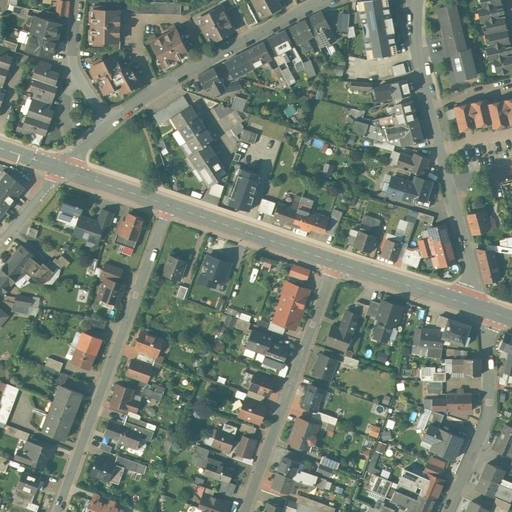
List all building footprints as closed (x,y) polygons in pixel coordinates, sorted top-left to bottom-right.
[(245,0),(222,0),(219,2),(220,6),(221,5),(224,11),(225,12),(235,6),(237,7),(247,28),(257,23),(245,0)] [(279,0),(252,0),(257,9),(258,8),(262,16),(268,13),(269,14),(280,8),(277,2),(279,0)] [(387,0),(358,0),(357,0),(367,57),(397,52),(387,0)] [(504,16),(499,17),(498,14),(503,13),(504,12),(503,8),(502,7),(498,8),(498,5),(501,4),(500,0),(479,0),(481,7),(477,8),(480,22),(484,21),(490,46),(485,47),(488,61),(493,60),(496,72),(495,72),(495,73),(498,73),(498,74),(508,72),(507,70),(511,69),(511,55),(509,56),(508,53),(511,52),(511,50),(511,49),(511,47),(510,46),(505,47),(504,44),(510,43),(510,42),(509,42),(507,30),(507,29),(504,17),(504,16)] [(125,1),(110,1),(110,10),(119,10),(119,11),(124,11),(125,11),(125,1)] [(181,3),(125,1),(125,11),(124,11),(124,13),(180,15),(181,3)] [(65,4),(58,3),(56,15),(63,17),(65,4)] [(455,4),(437,8),(440,19),(441,25),(446,24),(449,37),(444,38),(446,44),(448,55),(451,54),(457,80),(476,75),(469,50),(466,50),(455,4)] [(16,5),(14,5),(12,12),(27,16),(29,9),(16,5)] [(220,6),(210,11),(211,11),(200,17),(202,22),(200,23),(208,39),(210,37),(213,43),(221,39),(220,38),(223,36),(224,36),(234,31),(231,25),(232,25),(225,12),(224,11),(221,5),(220,6)] [(110,10),(104,10),(104,7),(94,7),(93,10),(92,12),(90,12),(90,20),(91,20),(91,30),(89,30),(89,39),(91,39),(93,40),(93,44),(103,44),(103,41),(108,42),(118,42),(118,41),(118,35),(119,35),(119,17),(118,17),(119,11),(119,10),(110,10)] [(321,12),(305,20),(313,35),(317,33),(328,27),(329,27),(321,12)] [(349,31),(350,13),(338,12),(338,30),(349,31)] [(60,24),(34,16),(31,25),(33,26),(31,33),(56,40),(60,24)] [(305,20),(289,28),(297,44),(308,38),(313,35),(305,20)] [(168,28),(170,32),(156,39),(155,35),(148,39),(151,43),(156,53),(158,56),(157,62),(162,63),(166,61),(167,64),(183,55),(182,53),(188,50),(184,43),(183,44),(181,40),(176,30),(174,25),(168,28)] [(328,27),(317,33),(324,46),(335,41),(328,27)] [(285,31),(268,39),(276,54),(280,52),(293,46),(285,31)] [(31,33),(28,32),(26,41),(28,42),(26,51),(50,58),(56,40),(31,33)] [(308,38),(300,42),(305,52),(313,48),(308,38)] [(17,44),(3,39),(2,47),(1,47),(8,50),(15,52),(17,44)] [(263,42),(243,52),(251,66),(252,68),(271,58),(263,42)] [(328,47),(331,54),(337,51),(334,44),(328,47)] [(8,50),(1,47),(2,47),(0,46),(0,52),(6,55),(8,50)] [(293,46),(280,52),(285,62),(293,58),(296,63),(301,60),(293,46)] [(120,49),(108,48),(108,58),(109,59),(114,56),(115,57),(119,54),(120,49)] [(313,48),(305,52),(307,57),(315,53),(313,48)] [(0,52),(0,66),(7,69),(11,57),(6,55),(0,52)] [(243,52),(224,61),(225,62),(232,76),(233,75),(251,66),(243,52)] [(108,58),(102,61),(101,59),(93,63),(96,69),(91,71),(96,81),(98,80),(101,85),(100,86),(104,93),(111,90),(113,93),(120,90),(121,93),(131,88),(131,89),(141,84),(137,76),(135,77),(132,71),(131,72),(128,67),(122,69),(119,62),(118,63),(115,57),(114,56),(109,59),(108,58)] [(51,65),(38,60),(36,66),(38,67),(49,70),(51,65)] [(315,75),(310,60),(302,63),(307,78),(315,75)] [(232,76),(225,62),(219,65),(228,80),(234,77),(233,75),(232,76)] [(392,66),(394,75),(407,72),(404,62),(392,66)] [(49,70),(38,67),(36,66),(32,78),(34,79),(53,85),(57,73),(49,70)] [(281,71),(279,66),(272,70),(280,84),(273,87),(293,93),(289,85),(281,71)] [(213,67),(198,76),(205,89),(210,86),(221,81),(213,67)] [(295,82),(288,68),(281,71),(289,85),(295,82)] [(53,85),(34,79),(30,91),(34,93),(49,98),(52,99),(56,86),(53,85)] [(406,79),(392,83),(393,84),(375,88),(378,100),(393,97),(394,99),(410,95),(406,79)] [(238,80),(222,84),(221,81),(210,86),(215,95),(225,90),(226,92),(242,88),(241,86),(238,80)] [(371,83),(352,82),(351,89),(371,90),(371,83)] [(49,98),(34,93),(32,98),(47,103),(49,98)] [(189,105),(183,96),(177,99),(183,109),(189,105)] [(246,100),(235,96),(231,108),(242,112),(246,100)] [(511,97),(488,104),(486,99),(454,106),(459,128),(469,126),(470,128),(491,123),(492,126),(502,123),(503,125),(511,123),(511,97)] [(47,103),(32,98),(30,104),(32,104),(46,108),(47,103)] [(183,109),(177,99),(171,103),(177,113),(183,109)] [(411,100),(395,105),(397,112),(400,124),(417,120),(411,100)] [(177,113),(171,103),(165,107),(171,117),(177,113)] [(46,108),(32,104),(30,104),(26,115),(48,123),(52,110),(46,108)] [(288,116),(297,112),(293,104),(284,109),(288,116)] [(171,117),(170,118),(178,130),(198,117),(190,105),(189,105),(183,109),(177,113),(171,117)] [(171,117),(165,107),(159,111),(165,121),(170,118),(171,117)] [(353,109),(345,120),(351,124),(354,120),(360,111),(353,109)] [(364,110),(360,111),(354,120),(368,124),(371,125),(369,120),(362,119),(364,110)] [(159,111),(153,115),(159,125),(165,121),(159,111)] [(397,112),(374,119),(376,126),(379,127),(380,129),(385,128),(400,124),(397,112)] [(48,123),(26,115),(23,124),(25,125),(24,129),(31,131),(44,135),(48,123)] [(198,117),(178,130),(185,141),(205,128),(198,117)] [(368,124),(354,120),(351,124),(347,131),(364,136),(368,124)] [(417,120),(400,124),(403,136),(406,144),(406,145),(418,142),(426,140),(421,120),(417,121),(417,120)] [(23,124),(18,123),(15,131),(29,136),(31,131),(24,129),(25,125),(23,124)] [(371,125),(368,124),(364,136),(374,139),(375,139),(376,133),(377,132),(377,130),(373,129),(374,126),(371,125)] [(400,124),(385,128),(387,138),(388,139),(399,137),(403,136),(400,124)] [(205,128),(185,141),(193,153),(208,143),(213,140),(205,128)] [(257,134),(244,129),(240,140),(253,144),(257,134)] [(349,134),(346,141),(353,144),(356,136),(349,134)] [(375,139),(374,139),(373,145),(393,151),(394,145),(375,139)] [(193,153),(188,157),(195,168),(216,155),(208,143),(193,153)] [(400,153),(395,167),(403,170),(404,165),(409,167),(413,157),(400,153)] [(427,158),(414,153),(413,157),(409,167),(408,171),(425,177),(429,167),(427,165),(428,162),(427,158)] [(216,155),(195,168),(208,187),(211,185),(214,183),(220,180),(216,173),(224,167),(216,155)] [(403,170),(395,167),(392,177),(407,181),(410,172),(403,170)] [(239,173),(238,173),(228,203),(249,210),(259,180),(257,180),(258,176),(240,170),(239,173)] [(16,182),(7,173),(4,176),(0,181),(0,183),(16,197),(17,195),(23,188),(16,182)] [(431,182),(415,176),(413,183),(407,181),(402,199),(409,201),(410,196),(416,198),(425,200),(426,200),(431,182)] [(407,181),(392,177),(387,194),(402,199),(407,181)] [(16,197),(0,183),(0,199),(8,206),(16,197)] [(214,183),(211,185),(209,193),(220,197),(224,186),(214,183)] [(85,199),(66,193),(60,210),(79,217),(85,199)] [(425,200),(416,198),(415,204),(427,208),(429,201),(426,200),(425,200)] [(275,203),(261,199),(257,211),(271,215),(275,203)] [(291,207),(278,203),(272,219),(292,226),(298,209),(299,203),(300,202),(293,200),(291,207)] [(114,213),(102,209),(97,222),(103,225),(102,228),(108,230),(114,213)] [(304,211),(298,209),(292,226),(309,231),(311,225),(314,215),(309,213),(309,212),(304,211)] [(485,209),(466,214),(472,235),(491,230),(488,220),(485,209)] [(79,217),(60,210),(57,219),(76,226),(79,217)] [(418,212),(412,210),(411,214),(408,213),(405,221),(408,222),(408,221),(414,224),(416,218),(418,212)] [(433,216),(418,212),(416,218),(431,223),(433,216)] [(144,219),(128,213),(125,221),(122,220),(117,234),(136,241),(144,219)] [(328,218),(314,214),(314,215),(311,225),(314,226),(313,230),(323,233),(328,218)] [(332,215),(326,233),(334,236),(340,218),(332,215)] [(380,221),(364,215),(361,224),(361,225),(357,237),(354,246),(370,252),(380,221)] [(97,222),(79,217),(76,226),(73,234),(97,242),(102,228),(103,225),(97,222)] [(408,222),(401,241),(407,244),(414,224),(408,221),(408,222)] [(431,238),(418,241),(421,249),(433,246),(449,241),(445,224),(428,229),(431,238)] [(136,241),(117,234),(114,242),(133,249),(136,241)] [(357,237),(350,234),(346,244),(354,246),(357,237)] [(401,244),(387,239),(381,256),(395,261),(401,244)] [(449,241),(433,246),(435,252),(439,266),(454,262),(449,241)] [(501,246),(486,244),(486,250),(494,251),(494,252),(500,252),(501,246)] [(21,245),(6,263),(20,275),(23,270),(33,259),(35,257),(21,245)] [(421,249),(419,249),(413,267),(417,268),(422,256),(422,258),(425,257),(424,255),(435,252),(433,246),(421,249)] [(419,249),(404,253),(401,263),(413,267),(419,249)] [(486,250),(476,249),(484,283),(501,279),(494,252),(494,251),(486,250)] [(70,263),(61,255),(57,260),(63,265),(66,267),(70,263)] [(186,262),(169,255),(162,274),(179,280),(186,262)] [(57,260),(55,258),(51,263),(57,268),(60,270),(63,265),(57,260)] [(97,260),(91,258),(89,270),(95,271),(97,260)] [(230,264),(215,258),(208,276),(209,276),(217,279),(223,281),(230,264)] [(41,266),(33,259),(23,270),(39,284),(42,284),(43,284),(53,272),(45,265),(43,263),(41,266)] [(51,263),(49,261),(45,265),(53,272),(54,273),(57,268),(51,263)] [(6,263),(0,270),(0,292),(3,295),(20,275),(6,263)] [(122,269),(105,263),(100,277),(105,279),(117,283),(122,269)] [(293,265),(289,274),(306,280),(309,271),(293,265)] [(217,279),(209,276),(207,282),(215,285),(217,279)] [(235,280),(228,277),(224,290),(230,292),(235,280)] [(117,283),(105,279),(100,293),(98,294),(97,297),(98,299),(100,300),(102,299),(117,304),(119,297),(120,297),(123,288),(122,288),(124,285),(117,283)] [(287,282),(283,293),(284,294),(280,303),(281,304),(301,311),(306,297),(305,297),(307,290),(287,282)] [(188,288),(180,285),(176,297),(184,299),(188,288)] [(31,299),(16,296),(15,304),(29,307),(31,299)] [(382,304),(371,300),(369,306),(366,314),(377,318),(382,304)] [(369,306),(356,301),(353,313),(359,315),(358,315),(365,318),(366,314),(369,306)] [(401,307),(383,301),(382,304),(377,318),(380,319),(392,323),(395,324),(401,307)] [(15,304),(12,303),(11,311),(28,314),(29,307),(15,304)] [(301,311),(281,304),(280,303),(273,322),(294,329),(298,320),(299,320),(302,311),(301,311)] [(346,310),(339,329),(352,334),(358,315),(359,315),(353,313),(346,310)] [(234,328),(238,317),(228,314),(225,324),(234,328)] [(448,319),(439,316),(435,325),(445,328),(448,319)] [(107,321),(90,317),(88,324),(103,329),(107,321)] [(250,323),(238,318),(235,325),(248,329),(250,323)] [(392,323),(380,319),(374,337),(386,341),(392,323)] [(443,334),(442,337),(450,340),(466,346),(469,337),(466,336),(468,329),(466,325),(448,319),(445,328),(443,334)] [(353,353),(345,351),(352,334),(339,329),(331,326),(325,343),(345,350),(343,356),(345,356),(351,358),(353,353)] [(443,334),(428,332),(429,330),(422,329),(420,346),(428,347),(441,348),(442,343),(449,344),(450,340),(442,337),(443,334)] [(272,337),(252,330),(246,347),(266,354),(269,346),(272,337)] [(511,334),(505,332),(500,348),(508,352),(511,353),(511,334)] [(100,339),(83,333),(77,348),(94,354),(100,339)] [(165,342),(140,333),(135,348),(139,350),(156,356),(158,350),(163,348),(165,342)] [(277,344),(273,347),(269,346),(266,354),(264,358),(270,360),(271,365),(280,368),(287,348),(277,344)] [(441,348),(428,347),(427,356),(441,357),(441,348)] [(94,354),(77,348),(71,363),(88,369),(94,354)] [(156,356),(139,350),(137,355),(154,362),(156,356)] [(380,352),(379,359),(386,361),(388,354),(380,352)] [(162,363),(165,357),(159,354),(156,360),(162,363)] [(337,360),(321,354),(313,374),(329,379),(337,360)] [(154,362),(137,355),(135,361),(151,367),(151,368),(152,368),(154,362)] [(351,358),(345,356),(343,363),(356,368),(359,361),(351,358)] [(63,363),(48,358),(44,366),(54,370),(59,372),(63,363)] [(480,358),(464,359),(464,375),(464,376),(480,375),(480,358)] [(464,359),(452,359),(452,362),(452,371),(452,376),(464,375),(464,359)] [(135,361),(132,360),(126,374),(146,382),(151,368),(151,367),(135,361)] [(452,362),(444,362),(444,371),(452,371),(452,362)] [(59,372),(54,370),(49,382),(60,386),(64,387),(68,375),(59,372)] [(274,381),(254,373),(248,388),(265,394),(268,395),(274,381)] [(19,388),(6,384),(0,400),(0,422),(5,424),(19,388)] [(133,390),(117,384),(110,404),(136,412),(140,403),(130,400),(133,390)] [(155,390),(163,393),(165,387),(157,384),(155,390)] [(323,390),(309,385),(302,406),(315,411),(317,407),(320,398),(323,390)] [(64,387),(60,386),(54,402),(75,410),(81,394),(64,387)] [(162,394),(144,388),(141,395),(159,401),(162,394)] [(265,394),(248,388),(246,394),(263,400),(265,394)] [(263,400),(246,394),(244,399),(261,405),(263,400)] [(470,394),(446,394),(447,399),(447,410),(471,410),(470,394)] [(261,405),(244,399),(242,405),(236,408),(239,414),(238,415),(260,423),(265,407),(261,405)] [(447,399),(433,399),(432,410),(447,410),(447,399)] [(75,410),(54,402),(43,432),(63,440),(75,410)] [(443,414),(430,410),(426,424),(428,425),(429,425),(438,429),(443,414)] [(147,423),(127,416),(125,421),(145,429),(147,423)] [(328,423),(311,417),(309,422),(318,425),(318,426),(325,429),(328,423)] [(309,422),(297,418),(289,442),(309,449),(311,444),(314,443),(315,438),(314,436),(318,426),(318,425),(309,422)] [(145,429),(125,421),(124,425),(109,420),(104,435),(118,440),(117,442),(136,449),(136,448),(138,449),(139,447),(137,446),(140,437),(150,441),(153,432),(145,429)] [(225,423),(222,431),(217,429),(217,430),(214,429),(211,437),(214,438),(211,445),(221,449),(229,451),(232,441),(237,427),(225,423)] [(256,428),(242,423),(239,429),(253,434),(256,428)] [(369,434),(378,437),(381,427),(373,424),(369,434)] [(511,427),(504,424),(499,437),(511,442),(511,427)] [(438,429),(429,425),(428,425),(424,436),(436,442),(441,430),(438,429)] [(18,429),(9,426),(6,433),(15,437),(18,429)] [(29,434),(18,429),(15,437),(26,441),(27,441),(29,434)] [(462,438),(442,429),(436,442),(433,451),(453,460),(462,438)] [(338,433),(330,460),(346,465),(355,438),(338,433)] [(229,451),(221,449),(220,454),(231,458),(233,452),(247,457),(250,450),(252,450),(255,440),(243,436),(241,442),(238,441),(235,443),(232,441),(229,451)] [(511,442),(499,437),(497,436),(492,449),(511,458),(511,442)] [(50,449),(27,441),(26,441),(26,442),(28,442),(34,444),(31,453),(27,462),(43,467),(50,449)] [(34,444),(28,442),(25,451),(25,452),(31,453),(34,444)] [(112,447),(101,443),(99,449),(110,453),(112,447)] [(209,450),(196,445),(193,452),(206,457),(209,450)] [(363,448),(354,475),(359,477),(363,478),(373,451),(363,448)] [(25,451),(24,450),(24,451),(18,449),(15,458),(27,462),(31,453),(25,452),(25,451)] [(206,457),(193,452),(190,462),(206,467),(209,458),(206,457)] [(10,460),(0,456),(0,470),(1,471),(3,465),(4,464),(8,466),(10,460)] [(137,463),(117,456),(115,462),(134,469),(137,463)] [(299,463),(283,457),(277,472),(293,478),(295,472),(299,463)] [(115,464),(96,458),(90,474),(109,481),(115,464)] [(219,462),(209,458),(206,467),(203,474),(216,478),(220,466),(218,465),(219,462)] [(444,469),(427,462),(423,471),(440,478),(444,469)] [(503,470),(487,463),(482,476),(511,489),(511,483),(500,478),(503,470)] [(124,468),(115,464),(109,481),(118,484),(124,468)] [(332,469),(319,464),(316,471),(329,476),(332,469)] [(232,470),(220,466),(216,478),(228,482),(232,470)] [(317,477),(300,471),(300,473),(295,472),(293,478),(311,485),(314,486),(317,477)] [(423,471),(422,471),(420,475),(411,471),(407,481),(421,487),(419,493),(435,500),(444,480),(440,478),(423,471)] [(40,479),(22,472),(17,487),(20,488),(16,498),(26,502),(31,504),(31,503),(37,488),(41,489),(40,490),(41,490),(44,482),(39,480),(40,479)] [(293,478),(277,472),(272,488),(295,496),(298,489),(308,493),(311,485),(293,478)] [(419,493),(373,474),(369,483),(371,484),(368,490),(407,507),(406,511),(407,511),(410,511),(419,493)] [(511,489),(482,476),(476,489),(492,496),(494,492),(510,500),(511,495),(511,489)] [(326,480),(317,477),(314,486),(323,489),(326,480)] [(214,490),(197,484),(194,493),(203,496),(203,494),(212,497),(214,490)] [(410,511),(429,511),(435,500),(419,493),(410,511)] [(212,497),(203,494),(203,496),(198,508),(203,509),(209,511),(224,511),(228,503),(212,497)] [(326,505),(298,495),(296,502),(299,504),(322,511),(323,511),(326,506),(326,505)] [(510,504),(496,498),(493,504),(508,511),(510,504)] [(296,502),(286,499),(284,506),(296,510),(299,504),(296,502)] [(393,511),(394,510),(383,506),(384,503),(377,500),(373,508),(381,511),(393,511)] [(122,511),(91,501),(92,501),(91,504),(92,504),(89,511),(122,511)] [(480,505),(471,501),(466,511),(485,511),(487,509),(480,506),(480,505)] [(31,503),(31,504),(26,502),(24,508),(34,511),(36,511),(38,506),(31,503)] [(282,511),(283,508),(267,502),(263,511),(282,511)]
